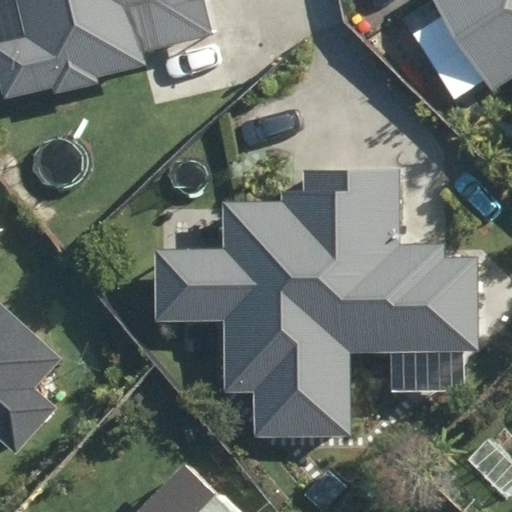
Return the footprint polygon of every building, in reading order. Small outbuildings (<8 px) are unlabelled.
[(5,38),(18,94),(67,82),(68,88),(113,78),(112,71),(160,60),(157,45),(227,29),(219,0),(31,0),(39,30),(5,38)] [(511,0),(452,0),(506,85),(511,81),(511,0)] [(238,316),(239,387),(267,387),(268,433),(316,432),(316,451),(352,451),(352,431),(366,431),(365,347),(493,346),(492,251),(459,252),(459,237),(415,238),(414,162),(320,163),(320,184),(299,184),(299,194),(239,194),(239,242),(170,243),(171,317),(238,316)] [(0,424),(28,450),(70,404),(47,383),(74,353),(0,285),(0,252),(1,251),(0,250),(0,424)] [(230,511),(183,465),(135,511),(230,511)]
